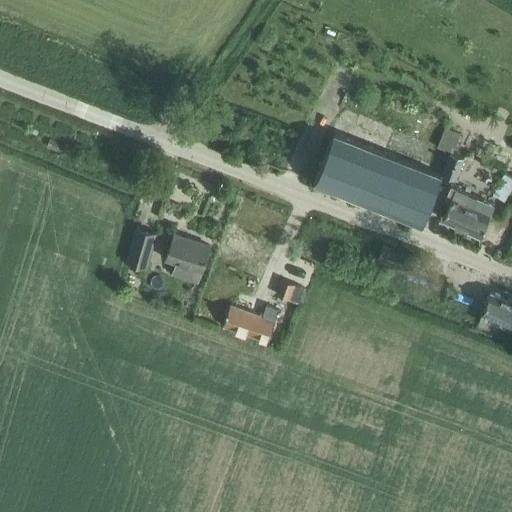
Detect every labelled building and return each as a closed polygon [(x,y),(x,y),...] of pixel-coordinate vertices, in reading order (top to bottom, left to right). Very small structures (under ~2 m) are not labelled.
[(511,155),(511,132),(486,123),(478,143),(511,155)] [(438,143),(441,132),(421,126),(418,137),(438,143)] [(440,172),(333,130),(312,181),(421,224),(439,175),(440,172)] [(463,158),(449,152),(439,175),(454,181),(463,158)] [(511,175),(505,172),(495,194),(504,199),(511,183),(511,175)] [(450,197),(450,199),(441,217),(480,234),(490,211),(479,205),(482,198),(456,187),(455,190),(450,188),(446,196),(450,197)] [(127,261),(146,266),(155,231),(136,226),(127,261)] [(173,232),(167,252),(176,255),(170,273),(196,282),(209,245),(173,232)] [(376,259),(410,272),(417,255),(383,242),(376,259)] [(276,260),(275,274),(290,275),(291,261),(276,260)] [(470,271),(463,286),(473,290),(479,276),(470,271)] [(275,291),(288,295),(299,299),(303,286),(280,278),(275,291)] [(511,297),(490,289),(482,307),(478,318),(496,326),(499,318),(511,323),(511,297)] [(258,336),(269,340),(279,308),(266,304),(263,315),(230,304),(223,325),(257,337),(258,336)]
